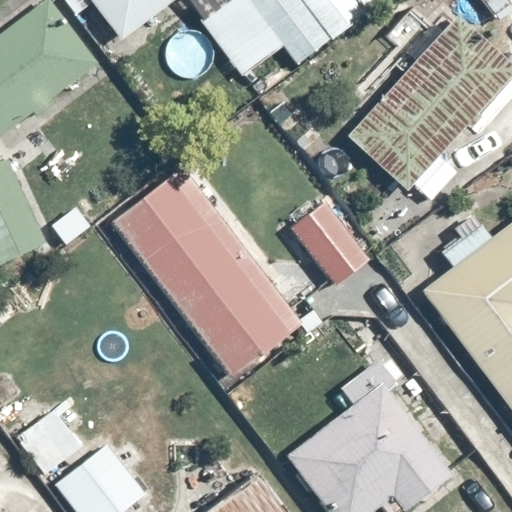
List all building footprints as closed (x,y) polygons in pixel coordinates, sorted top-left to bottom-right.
[(0,132),(92,63),(43,0),(38,0),(0,29),(0,132)] [(169,0),(84,0),(115,41),(169,0)] [(376,0),(226,0),(198,22),(240,77),(279,46),(294,65),(376,0)] [(511,7),(511,0),(477,0),(494,22),(511,7)] [(451,15),(342,137),(402,190),(511,69),(451,15)] [(0,264),(42,246),(5,161),(0,162),(0,264)] [(178,170),(106,225),(225,379),(298,323),(178,170)] [(367,258),(322,204),(286,233),(332,288),(367,258)] [(511,218),(415,292),(511,419),(511,218)] [(376,383),(279,457),(321,511),(366,511),(386,497),(397,511),(446,474),(376,383)] [(78,446),(48,408),(11,438),(41,475),(78,446)] [(119,511),(141,494),(100,445),(50,486),(71,511),(119,511)] [(280,511),(250,473),(198,511),(280,511)]
